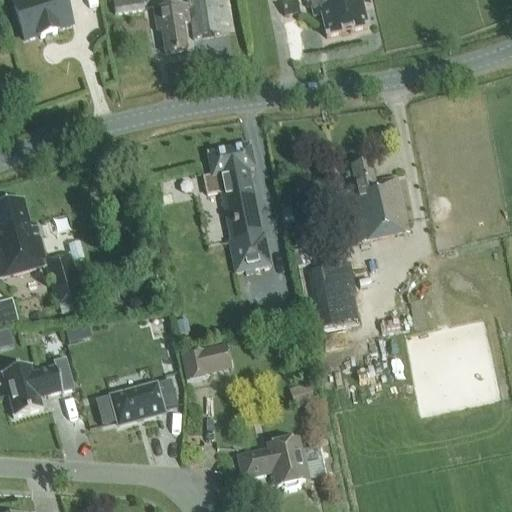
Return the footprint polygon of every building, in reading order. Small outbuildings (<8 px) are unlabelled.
[(56,32),(70,27),(61,0),(27,0),(29,3),(14,7),(24,42),(39,37),(40,40),(56,35),(56,32)] [(110,0),(113,17),(142,13),(140,0),(110,0)] [(193,41),(226,36),(220,0),(186,0),(188,5),(187,6),(152,11),(156,34),(160,33),(164,56),(187,53),(182,25),(190,24),(193,41)] [(369,6),(367,0),(304,0),(307,10),(311,9),(313,19),(320,17),(326,41),(372,30),(367,6),(369,6)] [(297,15),(295,3),(280,6),(282,18),(297,15)] [(248,146),(206,155),(211,177),(200,180),(204,199),(221,196),(224,207),(233,205),(240,241),(229,243),(236,274),(271,267),(265,235),(263,236),(248,170),(253,169),(248,146)] [(360,244),(408,234),(396,180),(374,185),(369,164),(351,168),(355,184),(350,184),(355,207),(353,208),(360,244)] [(56,309),(82,302),(70,257),(46,264),(35,226),(29,228),(23,204),(0,210),(0,281),(45,269),(56,309)] [(329,252),(348,248),(344,231),(325,235),(329,252)] [(71,342),(93,338),(91,327),(69,331),(71,342)] [(202,354),(179,360),(186,386),(209,380),(209,378),(202,354)] [(12,420),(12,421),(42,412),(42,411),(41,412),(38,401),(46,398),(47,400),(61,396),(61,397),(62,396),(55,369),(53,369),(54,370),(32,376),(30,369),(31,369),(30,368),(0,376),(0,378),(1,377),(13,419),(12,420)] [(111,399),(94,403),(101,429),(117,424),(118,428),(162,416),(161,412),(177,408),(170,383),(153,387),(153,390),(112,401),(111,399)] [(288,393),(294,412),(313,407),(308,387),(288,393)] [(267,453),(237,460),(242,483),(273,477),(276,490),(283,488),(284,491),(287,493),(296,491),(298,488),(297,485),(305,483),(301,467),(304,466),(298,441),(266,449),(267,453)]
